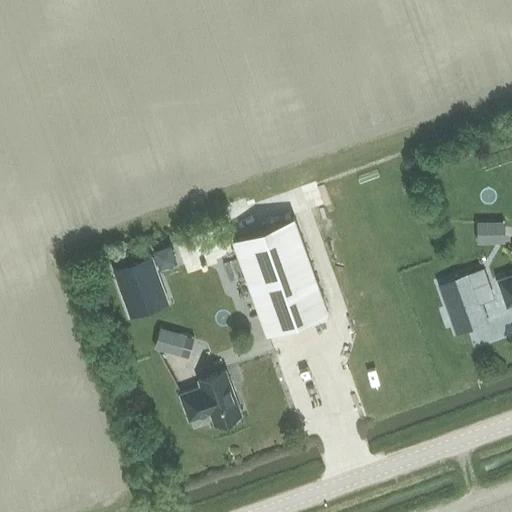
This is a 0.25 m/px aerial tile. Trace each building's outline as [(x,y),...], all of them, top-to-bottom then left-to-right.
[(266,333),(327,311),(293,216),(232,238),(266,333)] [(502,221),(475,221),(476,242),(503,242),(502,221)] [(170,244),(154,249),(159,264),(175,258),(170,244)] [(153,307),(143,278),(157,273),(151,255),(113,268),(130,315),(153,307)] [(488,320),(481,301),(476,286),(491,281),(486,266),(440,282),(458,331),(488,320)] [(511,273),(497,279),(506,305),(511,302),(511,273)] [(160,328),(154,348),(180,355),(185,335),(160,328)] [(241,413),(225,370),(198,380),(200,386),(179,394),(188,419),(210,412),(214,423),(217,422),(222,423),(226,423),(231,422),(235,419),(237,414),(241,413)]
